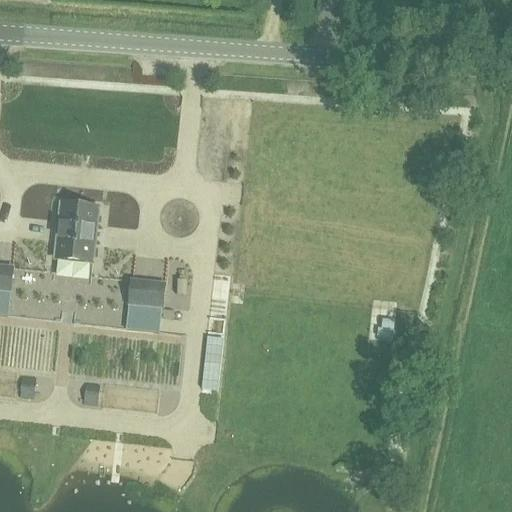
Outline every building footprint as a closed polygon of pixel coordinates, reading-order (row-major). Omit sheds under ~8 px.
[(99,210),(61,206),(55,260),(93,264),(99,210)] [(0,292),(11,293),(13,270),(0,268),(0,292)] [(165,286),(132,283),(130,306),(163,310),(165,286)] [(23,378),(20,399),(34,400),(36,379),(23,378)] [(84,406),(97,407),(100,386),(87,385),(84,406)]
